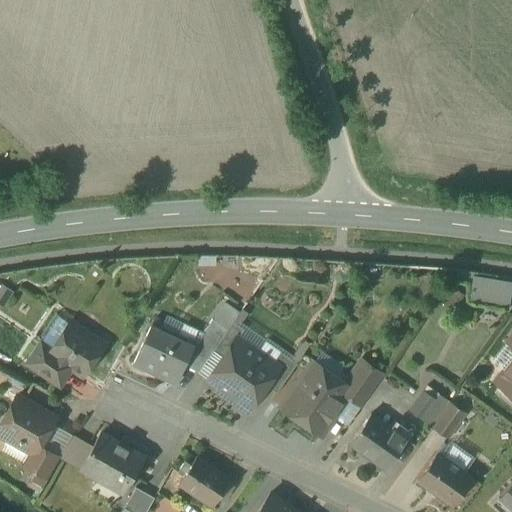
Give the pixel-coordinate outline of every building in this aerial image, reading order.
[(511,281),(472,275),(469,299),(508,305),(511,281)] [(13,291),(2,284),(0,287),(0,303),(4,306),(13,291)] [(213,319),(193,346),(191,351),(208,359),(213,351),(228,329),(213,319)] [(228,329),(213,351),(223,357),(237,337),(238,338),(244,328),(234,321),(228,329)] [(104,344),(70,322),(51,350),(50,352),(71,366),(83,374),(104,344)] [(193,346),(151,326),(134,362),(177,382),(191,351),(193,346)] [(238,338),(237,337),(223,357),(209,379),(237,399),(234,403),(247,412),(266,385),(279,367),(274,363),(238,338)] [(51,350),(42,344),(30,362),(60,383),(71,366),(50,352),(51,350)] [(297,362),(281,351),(274,363),(279,367),(266,385),(277,392),(297,362)] [(352,388),(313,360),(281,406),(321,434),(352,388)] [(382,373),(363,360),(349,380),(358,387),(351,397),(361,404),(382,373)] [(511,362),(497,381),(511,393),(511,362)] [(439,394),(427,385),(424,390),(436,399),(439,394)] [(436,399),(424,390),(410,410),(422,418),(436,399)] [(436,399),(422,418),(431,424),(448,400),(439,394),(436,399)] [(55,418),(17,396),(0,426),(0,430),(17,440),(16,442),(34,452),(35,453),(39,446),(55,418)] [(451,402),(433,426),(448,437),(465,412),(451,402)] [(392,428),(371,413),(350,442),(386,468),(410,434),(396,424),(392,428)] [(127,448),(101,433),(81,468),(124,492),(145,456),(128,447),(127,448)] [(60,457),(39,446),(35,453),(34,452),(27,466),(48,478),(60,457)] [(473,477),(437,452),(418,479),(454,505),(473,477)] [(231,479),(197,456),(191,465),(184,476),(179,483),(213,505),(231,479)] [(186,461),(178,472),(184,476),(191,465),(186,461)] [(511,481),(499,496),(511,507),(511,481)] [(146,511),(155,498),(136,487),(125,508),(131,511),(146,511)] [(296,511),(285,503),(286,502),(272,492),(257,511),(296,511)] [(179,511),(182,508),(165,497),(158,508),(163,511),(179,511)]
